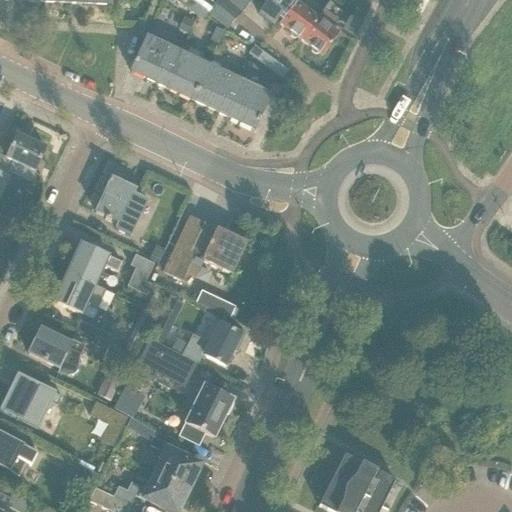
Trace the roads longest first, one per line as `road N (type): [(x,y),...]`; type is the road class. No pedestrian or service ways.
road 1 (secondary): [(236,511),(355,241)]
road 2 (secondary): [(329,192),(228,174),(104,120)]
road 3 (residential): [(386,0),(344,97),(240,21)]
road 4 (residential): [(0,323),(104,120)]
road 5 (secondary): [(392,162),(465,0)]
